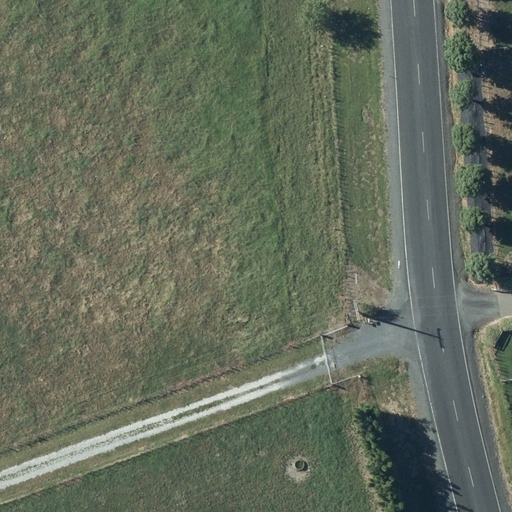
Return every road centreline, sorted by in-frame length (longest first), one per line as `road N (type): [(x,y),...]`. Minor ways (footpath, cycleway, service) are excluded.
road 1 (unclassified): [(428,0),(466,436),(487,511)]
road 2 (unknown): [(450,247),(0,407)]
